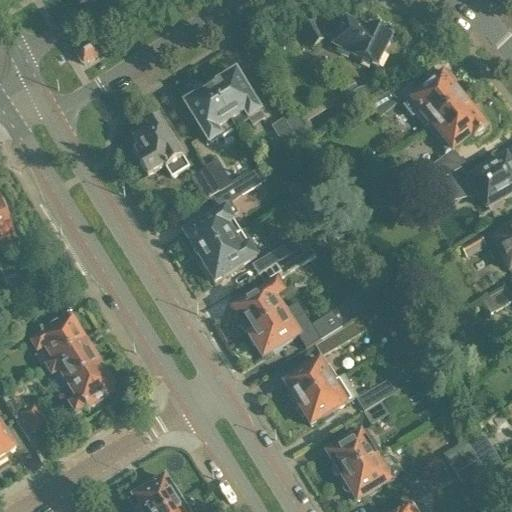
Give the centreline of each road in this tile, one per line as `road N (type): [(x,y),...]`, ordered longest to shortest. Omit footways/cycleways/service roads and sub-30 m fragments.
road 1 (tertiary): [(3,107),(190,404)]
road 2 (tertiary): [(213,386),(49,114)]
road 3 (residential): [(49,114),(241,0)]
road 4 (residential): [(16,511),(190,404)]
road 5 (tertiary): [(292,511),(213,386)]
road 6 (tertiary): [(190,404),(257,511)]
